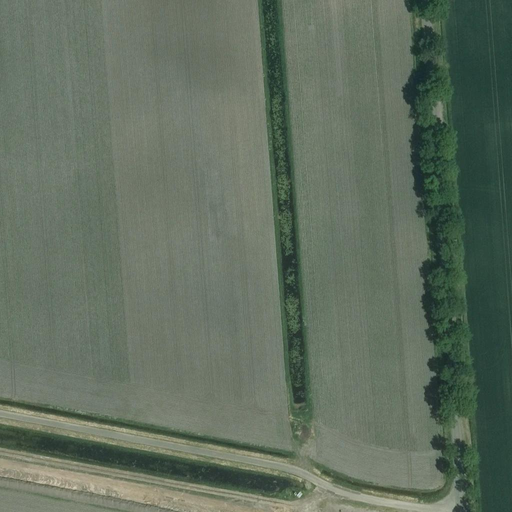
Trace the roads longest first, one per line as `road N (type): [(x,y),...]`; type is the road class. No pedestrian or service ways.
road 1 (unclassified): [(461,510),(423,0)]
road 2 (unclassified): [(461,510),(351,497),(283,468),(0,414)]
